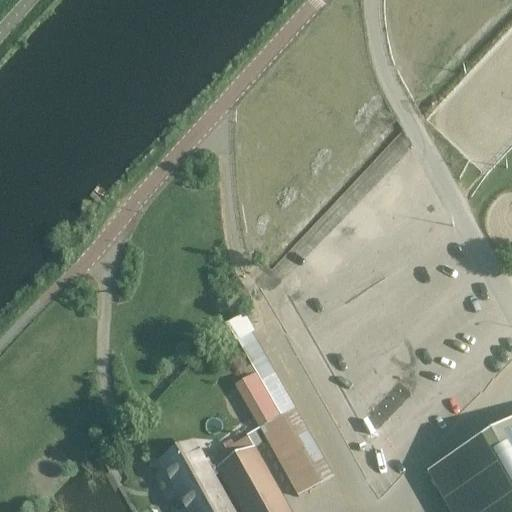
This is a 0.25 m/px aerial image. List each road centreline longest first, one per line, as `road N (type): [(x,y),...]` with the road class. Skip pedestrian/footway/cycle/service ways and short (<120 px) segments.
road 1 (unclassified): [(34,313),(319,0)]
road 2 (unknown): [(344,401),(489,259)]
